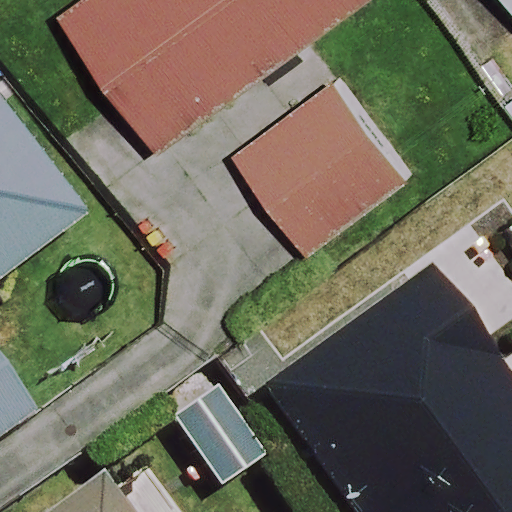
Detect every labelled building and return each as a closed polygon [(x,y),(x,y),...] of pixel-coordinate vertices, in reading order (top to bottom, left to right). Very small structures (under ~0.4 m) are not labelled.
[(370,0),(94,0),(74,16),(172,148),(370,0)] [(416,178),(343,85),(248,160),(320,252),(416,178)] [(0,276),(69,224),(0,133),(0,439),(29,417),(0,378),(0,276)] [(511,511),(511,408),(423,284),(255,404),(331,511),(511,511)] [(117,511),(96,481),(50,511),(117,511)]
